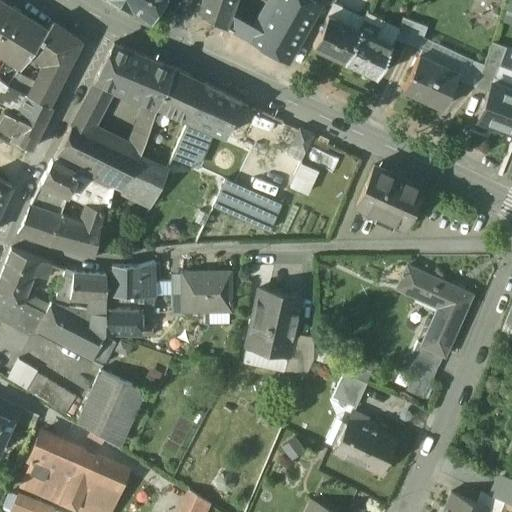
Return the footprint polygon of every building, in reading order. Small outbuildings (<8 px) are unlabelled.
[(46,29),(0,0),(0,53),(20,66),(28,54),(46,29)] [(118,0),(131,8),(132,7),(148,16),(147,17),(150,19),(152,16),(151,16),(160,0),(118,0)] [(200,0),(197,10),(226,25),(233,3),(234,0),(200,0)] [(233,3),(226,25),(287,60),(320,2),(317,0),(275,0),(265,19),(233,3)] [(511,0),(509,0),(503,20),(511,22),(511,0)] [(359,29),(327,14),(313,45),(344,60),(359,29)] [(403,18),(395,39),(406,43),(414,22),(403,18)] [(43,63),(27,95),(47,106),(79,41),(51,22),(46,29),(28,54),(43,63)] [(427,27),(414,22),(406,43),(419,48),(427,27)] [(391,44),(359,29),(344,60),(376,75),(391,44)] [(483,65),(475,87),(488,92),(492,82),(494,83),(507,48),(492,42),(483,65)] [(173,68),(113,44),(101,66),(93,80),(110,87),(147,103),(156,107),(173,68)] [(457,73),(418,55),(402,89),(442,107),(457,73)] [(483,65),(470,60),(462,82),(475,87),(483,65)] [(192,77),(173,68),(156,107),(166,111),(187,120),(205,82),(192,77)] [(25,94),(6,85),(0,80),(0,99),(17,108),(44,122),(51,108),(27,95),(25,94)] [(110,87),(93,80),(87,94),(69,126),(86,135),(92,124),(110,87)] [(240,101),(205,82),(187,120),(213,131),(225,136),(240,101)] [(488,92),(478,118),(511,131),(511,89),(494,83),(492,82),(488,92)] [(130,142),(126,154),(136,159),(156,107),(147,103),(130,142)] [(17,108),(13,114),(3,110),(0,115),(0,126),(15,133),(12,139),(31,149),(44,122),(17,108)] [(213,131),(187,120),(171,157),(197,168),(213,131)] [(130,142),(92,124),(86,135),(93,138),(126,154),(130,142)] [(86,135),(69,126),(53,157),(76,168),(76,167),(93,138),(86,135)] [(298,128),(291,146),(306,152),(314,134),(298,128)] [(126,154),(93,138),(76,167),(112,185),(122,190),(136,159),(126,154)] [(76,172),(51,158),(39,182),(66,195),(67,195),(76,172)] [(146,164),(136,159),(122,190),(130,194),(149,203),(164,172),(146,164)] [(289,185),(307,193),(320,168),(302,159),(289,185)] [(419,188),(374,167),(356,205),(401,226),(419,188)] [(227,177),(223,180),(213,203),(227,210),(240,183),(227,177)] [(0,208),(11,185),(0,179),(0,208)] [(66,195),(39,182),(29,203),(59,213),(66,195)] [(281,203),(240,183),(227,210),(268,230),(281,203)] [(59,213),(29,203),(16,232),(49,242),(59,213)] [(102,210),(88,205),(87,208),(82,220),(99,224),(102,210)] [(99,224),(82,220),(59,213),(49,242),(93,255),(99,224)] [(50,262),(10,248),(0,274),(0,290),(21,300),(24,293),(32,272),(45,277),(50,262)] [(137,264),(112,265),(113,293),(131,294),(138,294),(137,279),(153,277),(152,261),(137,266),(137,264)] [(470,294),(406,265),(396,287),(415,296),(417,291),(441,301),(421,343),(421,344),(442,354),(443,355),(470,294)] [(64,267),(54,297),(53,301),(63,305),(64,295),(69,296),(72,270),(64,267)] [(104,273),(72,270),(69,296),(88,298),(104,300),(104,273)] [(228,271),(182,272),(182,276),(183,304),(183,308),(229,307),(228,271)] [(182,276),(170,276),(171,305),(183,304),(182,276)] [(301,297),(258,287),(246,342),(287,352),(289,352),(292,336),(301,297)] [(21,300),(0,290),(0,316),(17,325),(19,323),(22,324),(31,306),(21,300)] [(48,304),(24,293),(21,300),(31,306),(45,312),(48,304)] [(138,294),(131,294),(131,308),(139,308),(139,309),(148,310),(150,295),(138,294)] [(158,295),(150,295),(148,310),(157,310),(158,295)] [(86,308),(63,305),(53,301),(50,299),(48,304),(45,312),(110,346),(114,340),(105,336),(105,332),(105,330),(104,308),(104,307),(104,300),(88,298),(86,308)] [(45,312),(31,306),(22,324),(101,366),(111,346),(110,346),(45,312)] [(131,308),(104,307),(104,308),(105,330),(140,330),(139,309),(139,308),(131,308)] [(240,310),(232,308),(232,318),(238,319),(240,310)] [(313,341),(292,336),(289,352),(287,352),(283,369),(304,374),(313,355),(313,341)] [(442,354),(421,344),(421,343),(416,341),(411,353),(434,364),(437,365),(442,354)] [(19,359),(8,377),(17,383),(27,366),(36,371),(37,370),(19,359)] [(36,371),(27,366),(17,383),(75,417),(84,401),(36,371)] [(143,390),(100,370),(77,421),(118,445),(143,390)] [(365,383),(342,372),(332,395),(355,405),(365,383)] [(23,407),(0,396),(0,410),(13,417),(13,418),(17,420),(23,407)] [(13,417),(0,410),(0,443),(13,418),(13,417)] [(38,414),(31,411),(26,425),(32,428),(38,414)] [(395,438),(363,423),(365,418),(351,411),(334,449),(379,471),(395,438)] [(103,511),(124,467),(41,430),(30,455),(33,457),(22,482),(89,511),(103,511)] [(281,446),(295,457),(305,445),(291,434),(281,446)] [(21,453),(14,449),(11,457),(18,460),(21,453)] [(511,476),(497,471),(488,493),(511,503),(511,476)] [(189,489),(179,511),(205,511),(210,501),(189,489)] [(488,493),(481,490),(475,502),(488,508),(487,509),(494,511),(499,511),(504,500),(488,493)] [(475,502),(452,492),(443,511),(486,511),(487,509),(488,508),(475,502)] [(49,511),(51,508),(17,494),(12,508),(22,511),(49,511)]
